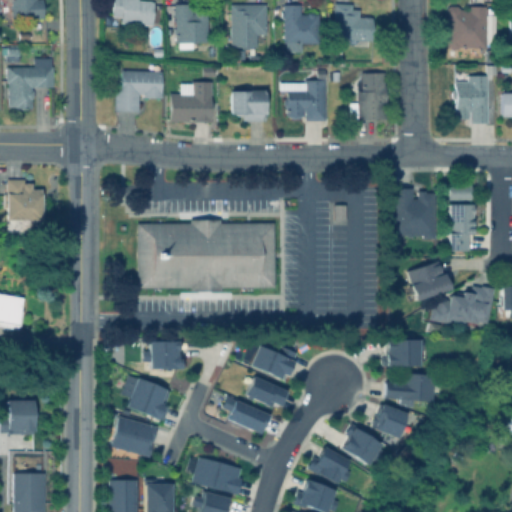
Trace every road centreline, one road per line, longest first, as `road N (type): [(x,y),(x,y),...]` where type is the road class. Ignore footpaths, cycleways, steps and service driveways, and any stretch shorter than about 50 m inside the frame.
road 1 (residential): [(77,145),(206,157),(414,155)]
road 2 (tertiary): [(77,145),(78,397)]
road 3 (residential): [(414,155),(413,0)]
road 4 (residential): [(258,511),(274,464),(329,381)]
road 5 (tertiary): [(76,0),(77,145)]
